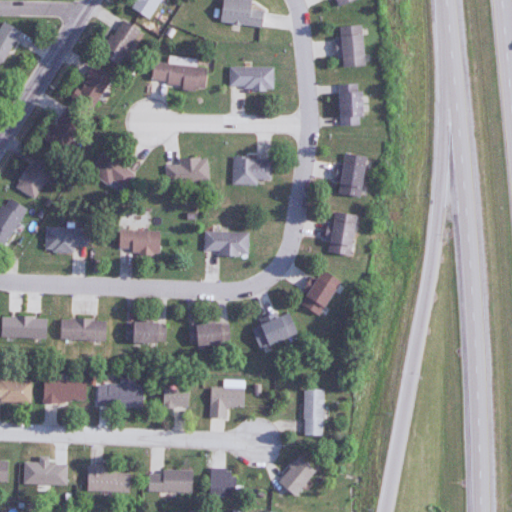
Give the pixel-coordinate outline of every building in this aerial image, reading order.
[(158,0),(133,0),(129,9),(148,19),(158,0)] [(248,0),(219,0),(217,22),(259,27),(261,11),(247,9),(248,0)] [(118,66),(137,31),(117,20),(97,54),(118,66)] [(0,62),(1,62),(17,30),(0,21),(0,62)] [(361,66),(359,25),(335,26),(337,67),(361,66)] [(203,66),(150,63),(149,83),(179,84),(179,89),(201,90),(203,66)] [(89,111),(110,76),(89,64),(68,99),(89,111)] [(227,89),(270,89),(270,66),(227,66),(227,89)] [(333,84),(335,125),(357,125),(355,83),(333,84)] [(63,153),(76,129),(55,117),(42,142),(63,153)] [(122,163),(102,150),(87,172),(107,185),(111,180),(122,188),(130,176),(118,169),(122,163)] [(357,197),(362,155),(338,153),(333,194),(357,197)] [(230,184),(254,184),(254,179),(268,179),(268,157),(230,157),(230,184)] [(32,199),(50,171),(30,158),(12,187),(32,199)] [(163,183),(206,181),(205,159),(162,161),(163,183)] [(24,209),(5,198),(0,205),(0,247),(0,248),(24,209)] [(352,214),(329,211),(323,252),(346,255),(352,214)] [(43,252),(72,252),(72,248),(85,248),(85,227),(43,227),(43,252)] [(155,253),(155,231),(116,231),(116,253),(155,253)] [(246,231),(201,231),(201,254),(246,254),(246,231)] [(295,304),(316,316),(336,280),(315,268),(295,304)] [(247,323),(254,347),(292,336),(285,312),(247,323)] [(0,337),(44,339),(45,317),(0,316),(0,337)] [(104,341),(104,319),(58,319),(58,341),(104,341)] [(127,343),(160,343),(160,322),(127,322),(127,343)] [(224,344),(224,324),(190,324),(190,344),(224,344)] [(136,378),(117,378),(117,385),(94,385),(94,408),(136,408),(136,378)] [(28,381),(0,380),(0,402),(28,402),(28,381)] [(39,402),(81,402),(81,381),(39,381),(39,402)] [(223,418),(223,407),(241,407),(241,387),(207,387),(207,418),(223,418)] [(158,388),(158,408),(184,408),(184,388),(158,388)] [(320,389),(300,389),(299,435),(320,436),(320,389)] [(47,468),(47,449),(27,449),(27,468),(47,468)] [(293,497),(311,469),(292,457),(274,484),(293,497)] [(126,468),(86,468),(86,492),(126,492),(126,468)] [(232,497),(232,468),(207,468),(207,497),(232,497)] [(190,471),(146,471),(146,492),(190,492),(190,471)]
